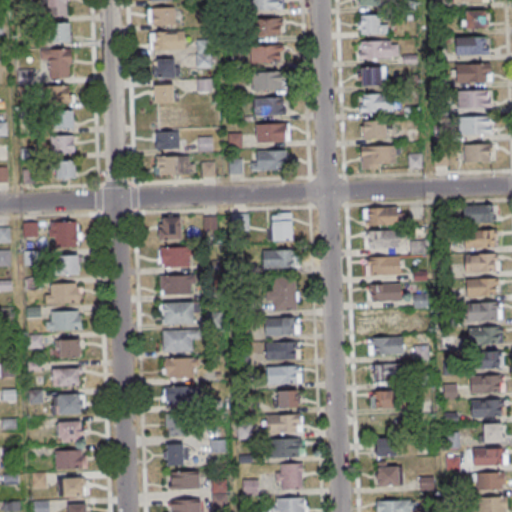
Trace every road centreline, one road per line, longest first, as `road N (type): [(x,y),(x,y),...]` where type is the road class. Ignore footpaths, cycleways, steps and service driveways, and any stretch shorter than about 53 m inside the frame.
road 1 (residential): [(339,511),(317,0)]
road 2 (residential): [(126,511),(107,0)]
road 3 (residential): [(511,185),(0,203)]
